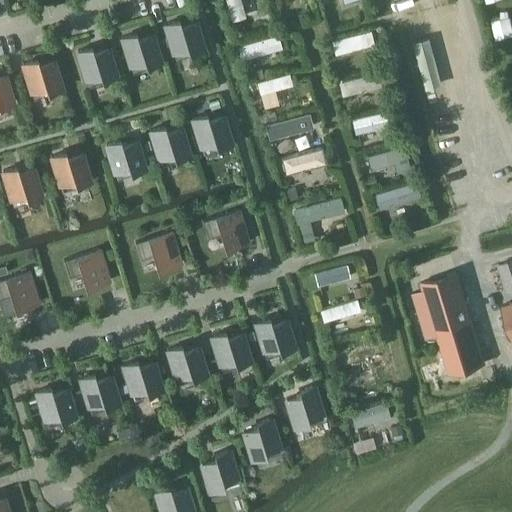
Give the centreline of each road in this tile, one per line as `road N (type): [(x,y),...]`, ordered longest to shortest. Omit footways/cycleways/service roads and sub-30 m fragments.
road 1 (track): [(511,375),(481,268),(484,209)]
road 2 (track): [(411,511),(489,453),(511,425)]
